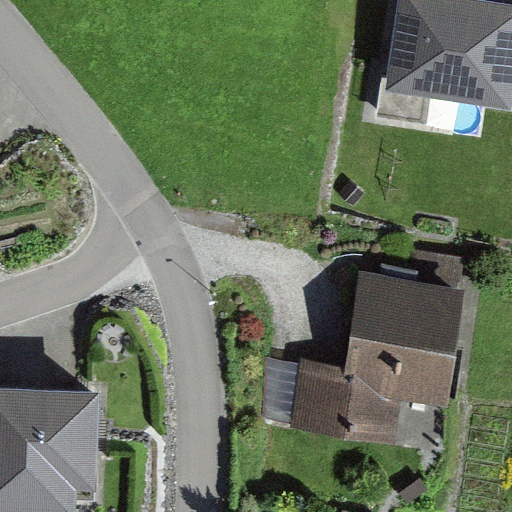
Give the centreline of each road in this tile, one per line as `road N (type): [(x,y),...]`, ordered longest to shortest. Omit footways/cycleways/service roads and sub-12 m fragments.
road 1 (residential): [(201,511),(196,330),(147,207)]
road 2 (residential): [(147,207),(0,28)]
road 3 (residential): [(0,308),(85,277),(147,207)]
